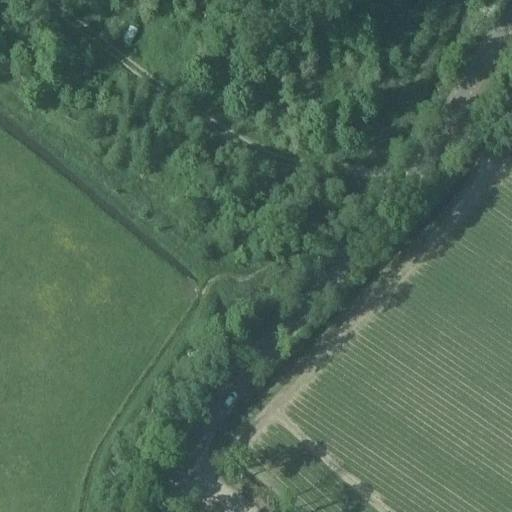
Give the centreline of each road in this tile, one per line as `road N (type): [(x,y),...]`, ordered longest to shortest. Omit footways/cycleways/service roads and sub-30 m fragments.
road 1 (tertiary): [(156,511),(213,414),(401,196),(511,21)]
road 2 (track): [(352,178),(243,149),(42,0)]
